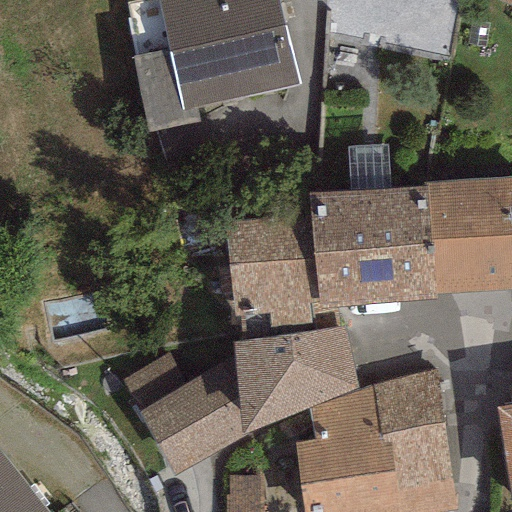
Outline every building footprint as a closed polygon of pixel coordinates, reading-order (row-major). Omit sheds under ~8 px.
[(266,0),(145,0),(174,122),(289,96),(266,0)] [(511,294),(511,186),(421,193),(429,304),(511,294)] [(429,304),(421,193),(295,202),(297,226),(218,232),(224,324),(251,322),(251,348),(304,336),(302,321),(429,312),(429,304)] [(251,348),(222,354),(225,372),(241,444),(356,397),(335,330),(304,336),(251,348)] [(241,444),(225,372),(141,420),(174,477),(241,444)] [(448,511),(432,378),(299,430),(302,451),(290,452),(297,511),(448,511)] [(511,511),(511,410),(489,414),(504,511),(511,511)] [(0,511),(28,511),(0,472),(0,511)] [(259,511),(259,482),(224,483),(224,511),(259,511)]
